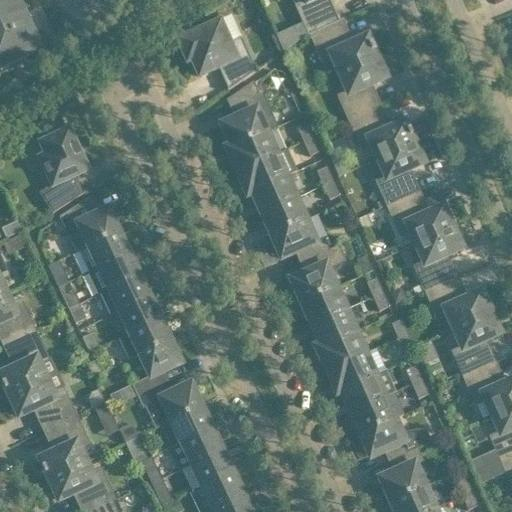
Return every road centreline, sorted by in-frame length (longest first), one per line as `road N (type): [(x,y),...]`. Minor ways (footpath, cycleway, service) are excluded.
road 1 (residential): [(300,511),(114,108),(124,79),(149,86),(343,511)]
road 2 (residential): [(511,250),(404,0),(456,0),(511,130)]
